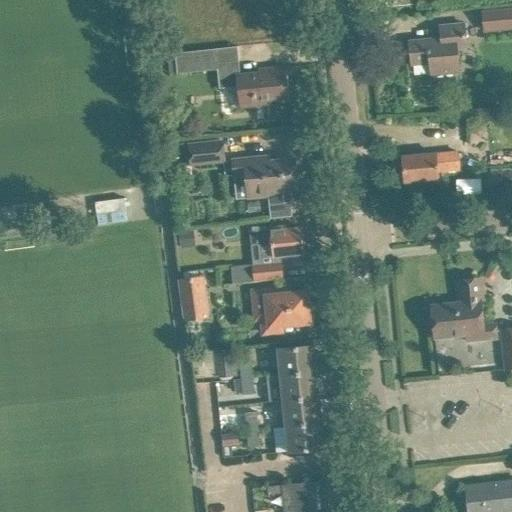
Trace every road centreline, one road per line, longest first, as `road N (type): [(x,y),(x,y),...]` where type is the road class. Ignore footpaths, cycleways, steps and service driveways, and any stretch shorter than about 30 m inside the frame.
road 1 (tertiary): [(390,511),(363,234)]
road 2 (tertiary): [(363,234),(338,0)]
road 3 (residential): [(363,234),(511,220)]
